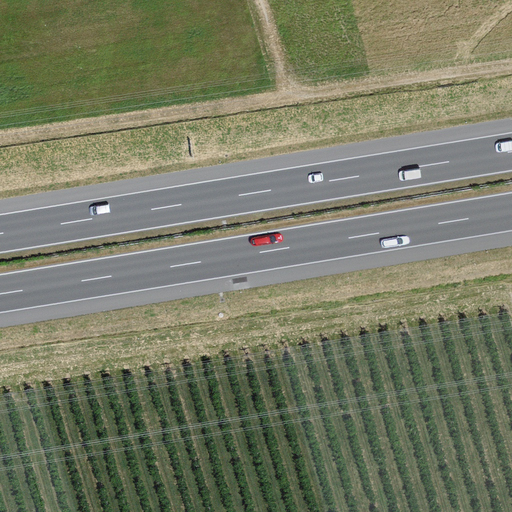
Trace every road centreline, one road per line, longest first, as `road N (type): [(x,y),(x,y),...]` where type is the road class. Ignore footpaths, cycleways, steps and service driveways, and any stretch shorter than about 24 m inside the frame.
road 1 (motorway): [(0,294),(511,212)]
road 2 (motorway): [(511,151),(0,233)]
road 3 (track): [(294,95),(0,143)]
road 4 (track): [(511,64),(294,95)]
